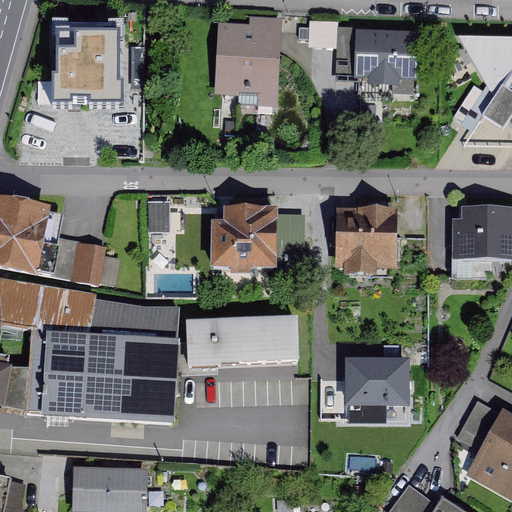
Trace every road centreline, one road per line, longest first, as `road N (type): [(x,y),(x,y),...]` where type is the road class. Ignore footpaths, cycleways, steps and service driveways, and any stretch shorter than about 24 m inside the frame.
road 1 (residential): [(511,181),(0,173)]
road 2 (residential): [(315,0),(511,6)]
